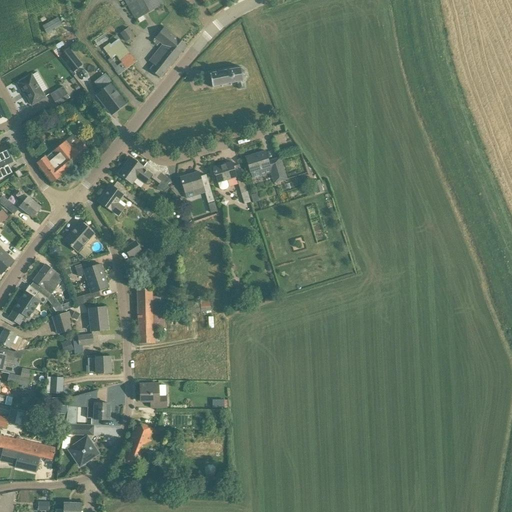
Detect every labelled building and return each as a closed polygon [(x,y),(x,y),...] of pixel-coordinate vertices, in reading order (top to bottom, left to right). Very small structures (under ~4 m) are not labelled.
[(135,20),(136,19),(143,16),(163,5),(160,0),(124,0),(128,7),(135,20)] [(125,42),(135,35),(128,26),(119,33),(125,42)] [(162,45),(154,56),(149,61),(154,65),(150,70),(159,78),(186,45),(164,27),(155,39),(162,45)] [(136,61),(118,38),(111,44),(110,43),(103,48),(110,58),(108,60),(119,74),(136,61)] [(70,48),(60,56),(73,72),(83,64),(70,48)] [(244,82),(243,81),(245,77),(247,78),(247,77),(245,76),(245,72),(246,71),(245,70),(244,71),(241,69),(241,67),(240,67),(240,68),(236,69),(235,67),(234,68),(235,69),(229,70),(229,69),(227,69),(228,70),(220,72),(220,70),(218,70),(219,72),(211,74),(209,73),(209,74),(210,75),(212,86),(211,87),(212,88),(213,86),(221,85),(221,87),(223,86),(222,85),(230,83),(230,85),(232,85),(231,83),(237,82),(238,89),(245,88),(244,82)] [(32,105),(40,100),(46,97),(43,91),(47,89),(37,72),(33,75),(32,74),(18,82),(32,105)] [(110,84),(96,94),(110,112),(115,108),(117,111),(126,104),(110,84)] [(50,94),(57,105),(70,98),(63,86),(50,94)] [(66,140),(45,157),(45,156),(37,163),(53,183),(60,177),(90,152),(79,139),(78,140),(74,135),(67,141),(66,140)] [(0,148),(0,178),(12,173),(10,168),(8,166),(9,166),(8,164),(13,161),(11,158),(7,150),(5,146),(3,147),(0,148)] [(246,157),(247,162),(252,178),(270,173),(274,184),(287,180),(280,157),(268,161),(265,151),(246,157)] [(141,187),(144,183),(145,184),(152,174),(143,168),(144,167),(131,158),(119,174),(132,183),(133,182),(141,187)] [(251,202),(240,168),(239,165),(233,166),(232,162),(213,167),(217,182),(218,182),(220,188),(221,189),(224,190),(226,189),(228,188),(228,186),(227,180),(237,177),(245,204),(251,202)] [(15,172),(16,174),(18,178),(23,175),(19,169),(15,172)] [(208,203),(215,201),(211,189),(205,191),(201,177),(199,171),(180,177),(184,192),(186,199),(205,193),(208,203)] [(167,186),(171,180),(161,173),(157,178),(161,181),(158,186),(163,190),(163,191),(167,194),(170,189),(167,186)] [(323,191),(320,180),(312,182),(316,193),(323,191)] [(118,202),(123,195),(123,194),(114,187),(110,185),(98,201),(111,211),(112,210),(118,215),(124,207),(118,202)] [(126,190),(123,194),(123,195),(142,208),(145,203),(126,190)] [(20,191),(16,195),(23,202),(19,207),(32,217),(41,207),(28,197),(27,197),(20,191)] [(10,216),(13,213),(14,214),(18,209),(1,196),(0,197),(0,202),(2,205),(1,206),(10,216)] [(186,213),(179,217),(184,224),(191,220),(186,213)] [(79,220),(72,228),(74,229),(64,240),(77,251),(94,233),(79,220)] [(130,257),(132,255),(141,250),(135,241),(125,248),(130,257)] [(52,245),(49,249),(51,254),(54,256),(58,255),(60,251),(59,247),(56,245),(52,245)] [(85,246),(79,251),(85,258),(91,253),(85,246)] [(0,273),(1,274),(14,261),(0,247),(0,273)] [(85,274),(87,281),(105,276),(101,264),(89,268),(87,262),(75,266),(78,276),(85,274)] [(44,304),(46,300),(57,312),(65,310),(51,293),(58,285),(50,279),(55,272),(45,264),(33,280),(40,286),(37,290),(45,296),(39,301),(44,304)] [(98,297),(96,291),(108,287),(105,276),(87,281),(91,293),(84,295),(86,301),(98,297)] [(242,293),(242,283),(232,283),(232,293),(242,293)] [(138,343),(139,343),(154,343),(154,341),(159,341),(159,334),(154,334),(154,327),(163,327),(163,301),(160,301),(160,296),(152,296),(152,289),(137,289),(138,343)] [(31,307),(37,299),(26,292),(9,317),(20,325),(22,321),(26,323),(27,321),(29,322),(32,318),(34,320),(39,312),(31,307)] [(210,300),(187,303),(188,313),(211,310),(210,300)] [(89,309),(91,331),(108,329),(105,307),(89,309)] [(77,320),(80,314),(75,311),(72,316),(77,320)] [(69,312),(52,317),(57,334),(72,330),(70,324),(71,324),(69,318),(71,317),(69,312)] [(0,337),(0,342),(10,347),(16,351),(24,349),(29,341),(4,329),(0,337)] [(79,344),(93,342),(92,335),(78,336),(79,344)] [(73,350),(69,340),(61,343),(65,353),(73,350)] [(24,350),(24,349),(16,351),(17,351),(14,351),(8,350),(7,356),(0,354),(0,369),(1,370),(2,369),(12,371),(15,358),(21,360),(23,350),(24,350)] [(88,374),(97,373),(111,373),(110,356),(96,357),(96,358),(88,358),(88,374)] [(22,368),(20,376),(9,374),(8,382),(27,386),(30,370),(22,368)] [(64,378),(48,377),(47,393),(63,394),(64,378)] [(151,408),(155,408),(167,407),(167,395),(159,395),(159,384),(140,384),(140,401),(150,401),(151,408)] [(72,397),(71,406),(73,406),(84,407),(87,407),(86,418),(109,420),(110,404),(97,403),(98,397),(85,396),(84,398),(72,397)] [(67,414),(68,406),(68,401),(52,400),(51,413),(67,414)] [(122,461),(139,467),(147,447),(153,449),(160,432),(155,430),(154,429),(137,422),(122,461)] [(65,433),(82,434),(92,435),(93,426),(72,425),(67,425),(66,425),(65,433)] [(55,442),(57,430),(50,429),(48,440),(55,442)] [(0,446),(53,458),(55,448),(15,438),(15,440),(0,436),(0,446)] [(69,449),(74,457),(80,466),(98,453),(87,437),(69,449)] [(38,471),(41,458),(3,449),(0,459),(0,460),(15,464),(15,466),(38,471)] [(41,502),(41,510),(49,510),(49,502),(41,502)] [(55,509),(55,511),(80,511),(81,504),(64,503),(64,509),(55,509)]
